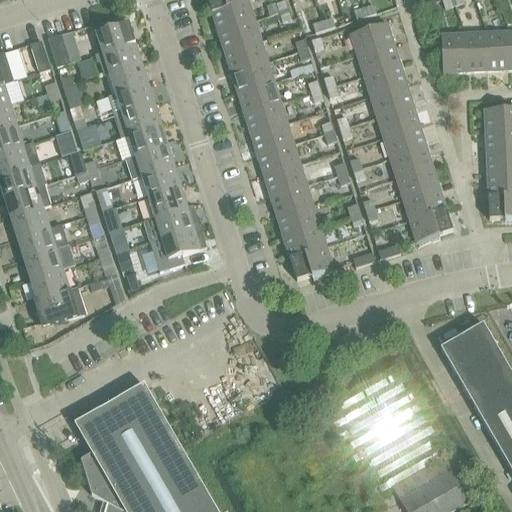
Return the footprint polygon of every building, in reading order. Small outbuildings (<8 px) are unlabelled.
[(247,0),(207,0),(212,14),(248,2),(247,0)] [(446,0),(442,1),(445,11),(455,8),(452,0),(446,0)] [(255,23),(248,2),(212,14),(218,34),(255,23)] [(286,2),(285,2),(277,5),(280,15),(289,12),(286,2)] [(277,5),(267,8),(270,18),(280,15),(277,5)] [(366,19),(376,16),(373,6),(363,10),(366,19)] [(366,19),(363,10),(353,13),(356,22),(366,19)] [(283,25),(292,22),(289,12),(280,15),(283,25)] [(322,23),(325,32),(335,29),(332,20),(322,23)] [(261,43),(255,23),(218,34),(225,55),(261,43)] [(322,23),(312,26),(315,35),(325,32),(322,23)] [(96,34),(103,55),(136,45),(129,24),(96,34)] [(350,37),(357,60),(394,48),(387,25),(350,37)] [(72,34),(62,38),(65,46),(75,43),(72,34)] [(487,73),(509,72),(507,34),(485,35),(487,73)] [(485,35),(464,36),(465,74),(487,73),(485,35)] [(443,75),(465,74),(464,36),(441,37),(443,75)] [(62,37),(48,41),(57,70),(71,65),(65,46),(62,38),(62,37)] [(324,50),(320,40),(311,43),(314,53),(324,50)] [(304,42),(295,45),(298,54),(307,51),(304,42)] [(42,43),(31,47),(40,75),(51,72),(42,43)] [(268,64),(261,43),(225,55),(231,76),(268,64)] [(99,63),(104,78),(109,76),(142,66),(136,45),(103,55),(95,58),(96,62),(99,63)] [(357,60),(363,79),(400,67),(394,48),(357,60)] [(301,64),(311,61),(307,51),(298,54),(301,64)] [(5,55),(0,56),(0,87),(4,87),(14,83),(5,55)] [(238,96),(274,85),(268,64),(231,76),(238,96)] [(302,68),(290,72),(292,79),(314,72),(312,65),(302,69),(302,68)] [(116,97),(149,86),(142,66),(109,76),(116,97)] [(400,67),(363,79),(370,99),(407,88),(400,67)] [(333,78),(323,81),(326,91),(336,88),(333,78)] [(64,91),(74,87),(71,80),(61,83),(64,91)] [(317,83),(308,86),(311,96),(321,93),(317,83)] [(48,95),(58,92),(56,84),(46,87),(48,95)] [(274,85),(238,96),(244,117),(281,105),(274,85)] [(149,86),(116,97),(108,99),(115,120),(155,107),(149,86)] [(0,87),(0,110),(11,107),(4,87),(0,87)] [(74,87),(64,91),(66,99),(76,95),(74,87)] [(329,101),(339,98),(336,88),(326,91),(329,101)] [(377,120),(413,108),(407,88),(370,99),(377,120)] [(58,92),(48,95),(51,104),(61,100),(58,92)] [(314,105),(324,102),(321,93),(311,96),(314,105)] [(281,105),(244,117),(251,137),(288,126),(281,105)] [(0,110),(0,133),(18,128),(11,107),(0,110)] [(155,107),(115,120),(121,140),(129,138),(162,127),(155,107)] [(383,141),(420,129),(413,108),(377,120),(383,141)] [(511,110),(484,111),(485,134),(511,132),(511,110)] [(65,113),(55,116),(58,128),(69,125),(65,113)] [(339,132),(349,129),(346,119),(336,122),(339,132)] [(77,131),(87,128),(84,120),(74,124),(77,131)] [(331,124),(321,127),(324,137),(334,134),(331,124)] [(61,137),(71,133),(69,125),(58,128),(61,137)] [(257,158),(294,146),(288,126),(251,137),(257,158)] [(136,158),(168,148),(162,127),(129,138),(136,158)] [(0,133),(0,156),(24,148),(18,128),(0,133)] [(87,128),(77,131),(81,147),(92,143),(87,128)] [(339,132),(343,142),(352,139),(349,129),(339,132)] [(420,129),(383,141),(390,161),(426,150),(420,129)] [(511,132),(485,134),(486,156),(511,154),(511,132)] [(71,133),(61,137),(64,145),(74,141),(71,133)] [(328,147),(337,144),(334,134),(324,137),(328,147)] [(359,161),(377,155),(373,141),(355,146),(359,161)] [(264,179),(301,167),(294,146),(257,158),(264,179)] [(0,156),(0,178),(31,169),(24,148),(0,156)] [(126,161),(133,182),(142,179),(175,168),(168,148),(136,158),(126,161)] [(396,182),(433,170),(426,150),(390,161),(396,182)] [(511,176),(511,154),(486,156),(487,177),(511,176)] [(353,173),(362,170),(359,160),(349,163),(353,173)] [(95,163),(85,166),(87,174),(97,171),(95,163)] [(344,165),(334,168),(338,178),(347,175),(344,165)] [(85,166),(74,169),(77,177),(87,174),(85,166)] [(270,199),(307,188),(301,167),(264,179),(270,199)] [(142,179),(149,199),(181,189),(175,168),(142,179)] [(0,178),(0,186),(4,200),(37,189),(31,169),(0,178)] [(353,173),(356,183),(365,180),(362,170),(353,173)] [(440,191),(433,170),(396,182),(403,202),(440,191)] [(100,179),(97,171),(87,174),(90,182),(100,179)] [(79,185),(90,182),(87,174),(77,177),(79,185)] [(338,178),(341,188),(350,185),(347,175),(338,178)] [(511,197),(511,176),(487,177),(488,199),(511,197)] [(11,220),(44,210),(51,208),(45,187),(37,189),(4,200),(11,220)] [(277,220),(314,208),(307,188),(270,199),(277,220)] [(149,199),(155,220),(188,210),(181,189),(149,199)] [(446,211),(440,191),(403,202),(410,223),(446,211)] [(511,220),(511,197),(488,199),(489,221),(511,220)] [(366,214),(375,211),(372,202),(363,205),(366,214)] [(103,214),(113,211),(111,203),(100,206),(103,214)] [(357,206),(348,209),(351,219),(360,216),(357,206)] [(87,219),(97,216),(95,208),(84,211),(87,219)] [(284,240),(320,229),(314,208),(277,220),(284,240)] [(11,220),(18,241),(50,231),(44,210),(11,220)] [(188,210),(155,220),(144,224),(150,244),(194,230),(188,210)] [(114,211),(113,211),(103,214),(105,222),(109,235),(121,231),(117,219),(114,211)] [(366,214),(369,224),(378,221),(375,211),(366,214)] [(410,223),(416,245),(453,233),(446,211),(410,223)] [(97,216),(87,219),(90,227),(100,224),(97,216)] [(351,219),(354,229),(363,226),(360,216),(351,219)] [(24,262),(68,248),(62,227),(50,231),(18,241),(24,262)] [(290,261),(327,249),(320,229),(284,240),(290,261)] [(194,230),(150,244),(160,275),(185,267),(182,257),(201,251),(194,230)] [(116,256),(127,252),(125,244),(121,231),(109,235),(114,248),(116,256)] [(391,259),(401,256),(398,246),(388,250),(391,259)] [(31,282),(63,272),(75,268),(68,248),(24,262),(31,282)] [(100,261),(110,257),(108,249),(98,253),(100,261)] [(290,261),(297,282),(334,271),(327,249),(290,261)] [(388,250),(378,253),(381,262),(391,259),(388,250)] [(129,254),(117,258),(122,273),(133,270),(129,254)] [(376,264),(372,255),(363,258),(366,267),(376,264)] [(110,257),(100,261),(103,269),(113,266),(110,257)] [(363,258),(353,261),(356,270),(366,267),(363,258)] [(114,270),(104,273),(106,280),(116,277),(114,270)] [(31,282),(37,302),(70,292),(63,272),(31,282)] [(135,276),(127,279),(131,293),(140,291),(135,276)] [(119,285),(116,277),(106,280),(109,288),(110,288),(119,285)] [(119,285),(110,288),(116,308),(125,303),(119,285)] [(77,289),(70,292),(37,302),(41,314),(41,325),(86,316),(77,289)] [(511,473),(511,375),(483,326),(441,350),(511,473)] [(396,367),(324,409),(375,499),(448,458),(396,367)] [(107,506),(105,510),(105,511),(104,511),(216,511),(144,387),(75,426),(92,456),(81,462),(92,497),(107,506)] [(401,503),(406,511),(458,511),(471,505),(453,473),(401,503)]
